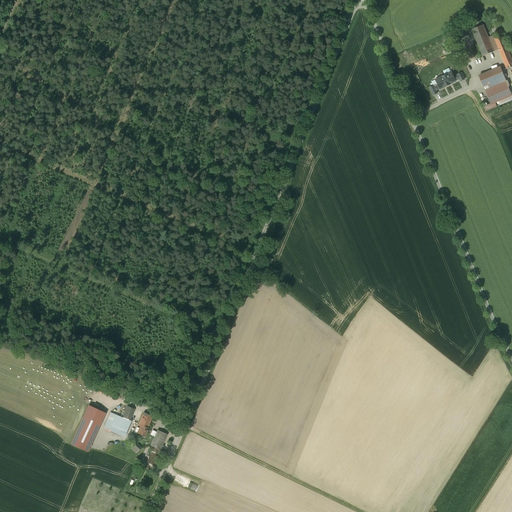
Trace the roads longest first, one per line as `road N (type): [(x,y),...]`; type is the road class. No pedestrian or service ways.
road 1 (unclassified): [(360,0),(145,511)]
road 2 (unclassified): [(363,0),(511,360)]
